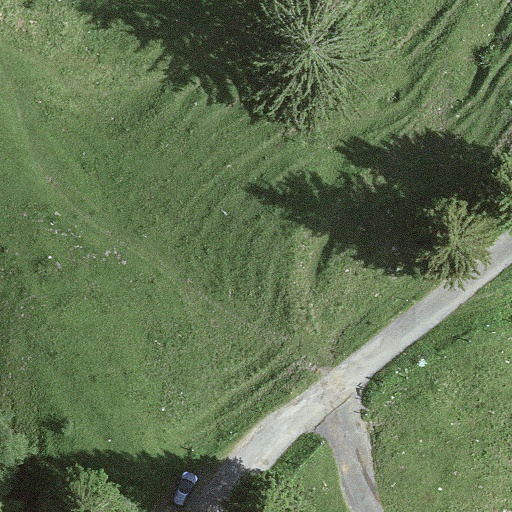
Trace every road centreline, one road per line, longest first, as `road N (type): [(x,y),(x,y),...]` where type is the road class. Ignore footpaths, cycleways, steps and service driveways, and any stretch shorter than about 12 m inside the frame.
road 1 (unclassified): [(511,248),(256,450),(218,511)]
road 2 (track): [(368,511),(332,391)]
